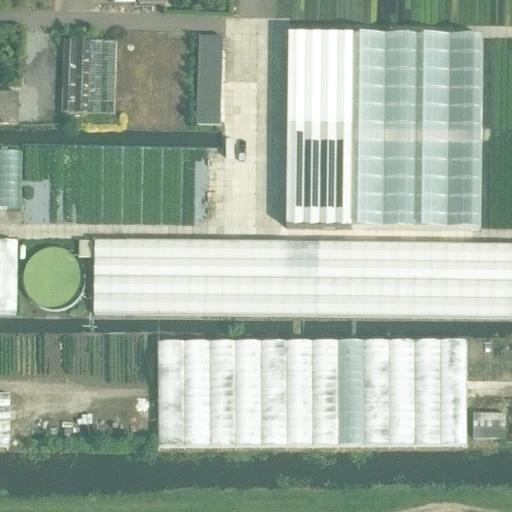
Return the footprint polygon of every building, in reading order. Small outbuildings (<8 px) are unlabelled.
[(289,36),(287,230),(352,230),(480,232),(482,39),(354,37),(355,37),(289,36)] [(89,116),(114,116),(117,43),(91,43),(64,42),(63,115),(89,116)] [(0,126),(16,127),(17,95),(0,94),(0,126)] [(197,113),(196,126),(220,127),(221,113),(197,113)] [(0,243),(0,315),(15,316),(16,243),(0,243)] [(94,316),(511,320),(511,247),(95,243),(94,316)] [(8,397),(0,396),(0,448),(8,449),(8,397)] [(473,441),(505,442),(505,416),(473,416),(473,441)]
